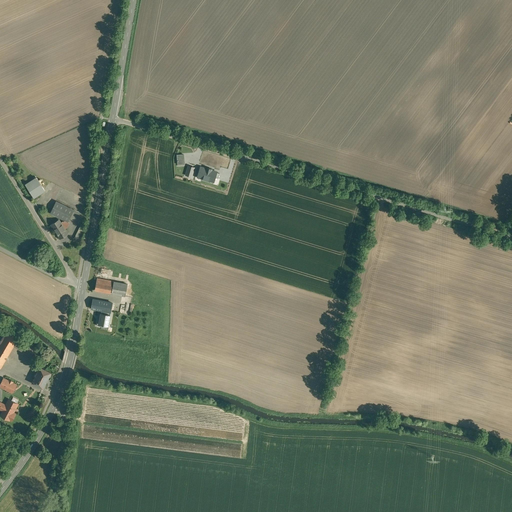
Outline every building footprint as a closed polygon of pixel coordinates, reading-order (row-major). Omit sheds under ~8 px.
[(202,154),(199,165),(215,170),(219,159),(202,154)] [(195,167),(188,165),(185,175),(192,177),(195,167)] [(36,177),(26,184),(35,198),(45,191),(36,177)] [(56,201),(50,213),(65,220),(69,222),(75,209),(56,201)] [(60,220),(51,225),(60,239),(68,234),(66,230),(67,228),(69,222),(65,220),(61,222),(60,220)] [(80,226),(75,238),(80,241),(86,229),(80,226)] [(113,280),(97,277),(94,290),(110,293),(113,280)] [(114,280),(112,293),(126,295),(128,283),(114,280)] [(113,301),(93,297),(91,307),(101,309),(107,310),(111,311),(113,301)] [(106,314),(107,310),(101,309),(98,326),(108,328),(110,314),(106,314)] [(9,326),(0,342),(0,367),(1,368),(14,345),(20,334),(21,333),(9,326)] [(20,334),(14,345),(38,360),(45,348),(20,334)] [(40,365),(32,381),(44,387),(52,371),(40,365)] [(3,378),(0,384),(0,387),(13,394),(17,385),(13,383),(14,382),(9,379),(8,380),(3,378)] [(6,403),(0,400),(0,407),(3,409),(0,415),(9,420),(10,418),(13,420),(17,413),(14,412),(19,403),(9,398),(6,403)]
